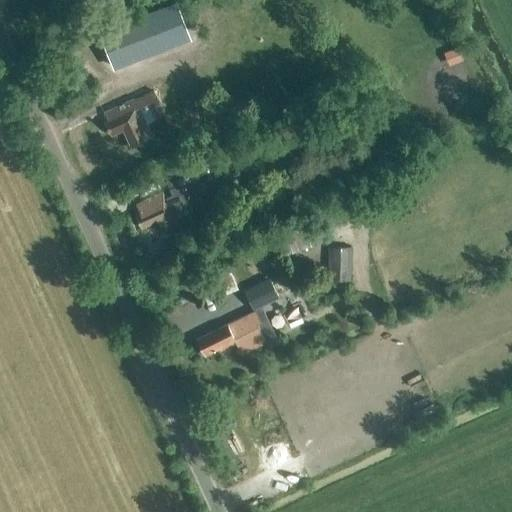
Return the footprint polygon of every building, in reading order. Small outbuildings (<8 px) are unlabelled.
[(349,35),(370,25),(358,0),(331,0),(341,21),(337,23),(343,36),(348,34),(349,35)] [(213,77),(237,67),(218,24),(195,35),(213,77)] [(94,67),(129,52),(121,28),(84,44),(94,67)] [(239,67),(273,52),(266,34),(232,49),(239,67)] [(175,94),(211,79),(203,59),(168,74),(175,94)] [(152,138),(146,125),(154,122),(146,106),(157,101),(153,93),(105,114),(108,121),(104,123),(110,136),(123,131),(130,148),(152,138)] [(203,204),(196,191),(208,186),(215,178),(218,173),(217,171),(211,156),(193,163),(172,172),(178,187),(170,191),(172,196),(164,199),(162,194),(135,206),(139,214),(134,216),(140,230),(156,222),(160,231),(175,224),(173,220),(188,214),(189,217),(200,211),(203,204)] [(315,237),(349,223),(342,207),(308,221),(315,237)] [(298,248),(314,239),(309,231),(294,240),(298,248)] [(327,279),(351,279),(351,248),(328,248),(327,279)] [(253,310),(278,298),(270,281),(245,292),(253,310)] [(259,323),(254,313),(242,319),(241,318),(195,341),(203,357),(218,350),(219,352),(235,344),(241,354),(265,342),(256,324),(259,323)]
